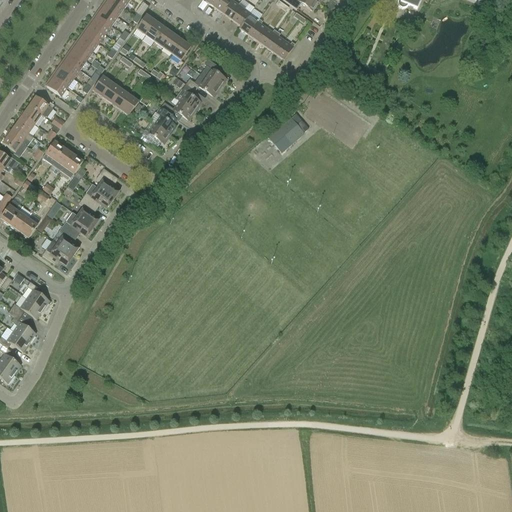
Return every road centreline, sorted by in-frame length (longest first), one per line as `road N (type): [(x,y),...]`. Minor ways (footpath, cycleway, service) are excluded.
road 1 (unclassified): [(456,423),(511,244)]
road 2 (residential): [(140,172),(127,176),(71,138),(72,124),(86,118),(143,166)]
road 3 (residential): [(155,182),(255,69)]
road 4 (residential): [(0,123),(86,0)]
road 5 (residential): [(67,295),(155,182)]
road 6 (residential): [(0,396),(17,402),(37,375),(67,295)]
road 7 (residential): [(255,69),(276,80),(296,74),(344,0)]
